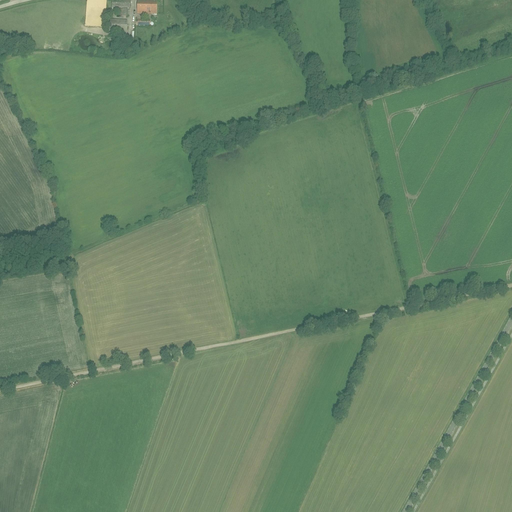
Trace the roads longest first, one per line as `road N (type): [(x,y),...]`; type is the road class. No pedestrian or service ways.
road 1 (track): [(0,391),(511,285)]
road 2 (tertiary): [(404,511),(511,318)]
